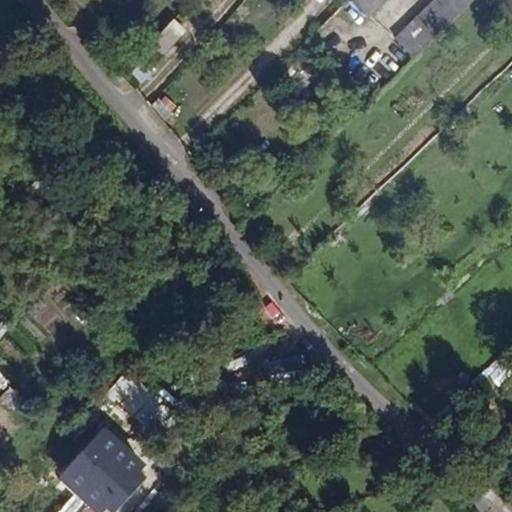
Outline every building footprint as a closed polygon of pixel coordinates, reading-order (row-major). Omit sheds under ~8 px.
[(348,0),(367,18),(384,0),(348,0)] [(434,0),(394,39),(414,59),(474,0),(434,0)] [(157,72),(189,31),(174,20),(142,60),(157,72)] [(261,363),(264,379),(300,372),(297,356),(261,363)] [(0,392),(9,387),(0,370),(0,392)] [(134,374),(97,412),(118,433),(155,395),(134,374)] [(139,466),(104,434),(67,474),(80,486),(88,477),(109,497),(100,506),(105,510),(115,499),(118,502),(126,494),(119,487),(139,466)] [(59,483),(90,511),(103,511),(105,510),(100,506),(109,497),(88,477),(80,486),(67,474),(59,483)] [(105,510),(103,511),(109,511),(118,502),(115,499),(105,510)]
